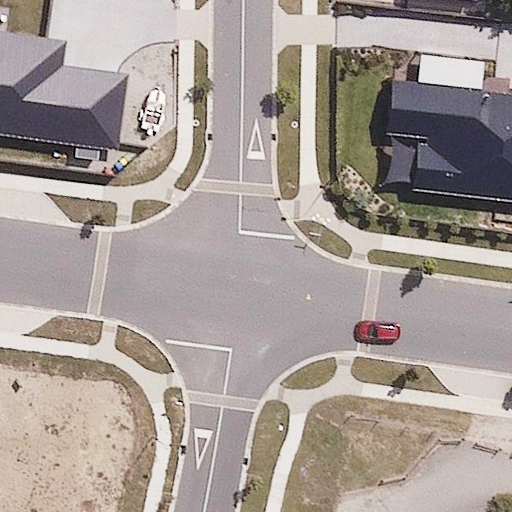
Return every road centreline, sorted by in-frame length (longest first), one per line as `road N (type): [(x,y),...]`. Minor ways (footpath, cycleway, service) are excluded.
road 1 (residential): [(233,292),(242,0)]
road 2 (residential): [(511,330),(233,292)]
road 3 (residential): [(233,292),(0,260)]
road 4 (residential): [(233,292),(204,511)]
